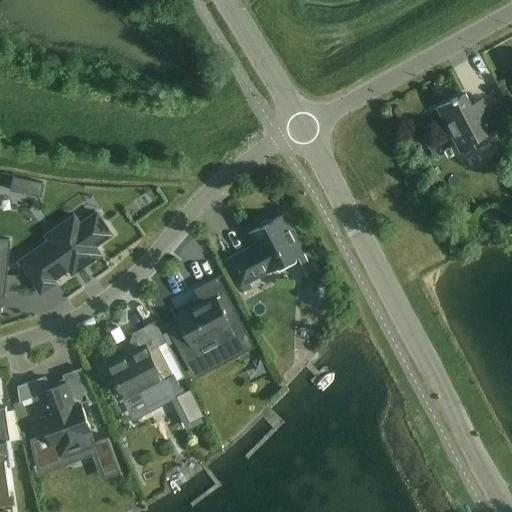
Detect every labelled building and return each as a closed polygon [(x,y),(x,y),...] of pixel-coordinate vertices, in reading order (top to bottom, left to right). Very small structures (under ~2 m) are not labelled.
[(484,75),(496,96),(506,91),(494,69),(484,75)] [(498,127),(485,101),(473,107),(466,93),(457,98),(456,97),(437,107),(460,152),(475,145),(472,141),(498,127)] [(511,107),(507,99),(495,105),(503,120),(511,114),(511,107)] [(12,177),(10,189),(21,192),(24,179),(12,177)] [(19,261),(41,292),(56,282),(53,279),(83,259),(86,264),(100,254),(95,246),(111,234),(96,212),(80,224),(74,216),(53,230),(57,235),(19,261)] [(266,272),(304,253),(284,215),(273,220),(269,220),(266,220),(263,222),(260,224),(259,228),(248,233),(254,244),(253,246),(227,260),(240,285),(266,272)] [(0,239),(0,274),(7,276),(10,241),(0,239)] [(303,268),(311,282),(321,276),(313,263),(303,268)] [(202,301),(178,314),(182,323),(168,330),(174,342),(191,373),(209,363),(207,358),(227,348),(229,353),(253,340),(219,276),(207,282),(209,286),(198,292),(202,301)] [(168,330),(162,333),(168,345),(174,342),(168,330)] [(145,344),(107,363),(126,399),(145,389),(153,392),(177,380),(159,346),(148,351),(145,344)] [(47,415),(41,417),(52,445),(64,440),(67,448),(72,450),(79,447),(81,442),(79,435),(91,430),(80,400),(72,396),(67,382),(48,389),(41,377),(17,386),(20,401),(39,394),(47,415)] [(190,388),(175,395),(188,422),(203,414),(190,388)] [(116,400),(109,404),(114,414),(121,411),(116,400)] [(0,494),(10,493),(5,458),(9,457),(6,440),(11,440),(7,410),(0,411),(0,494)]
